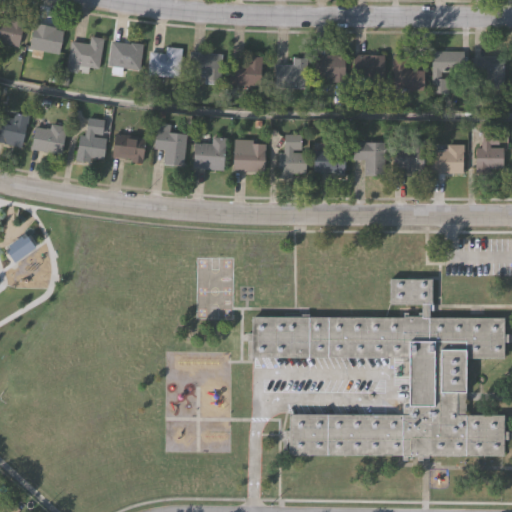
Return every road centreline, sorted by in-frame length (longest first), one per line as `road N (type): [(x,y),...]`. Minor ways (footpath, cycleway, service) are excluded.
road 1 (residential): [(511,215),(157,209),(0,182)]
road 2 (tertiary): [(511,16),(221,13),(104,0)]
